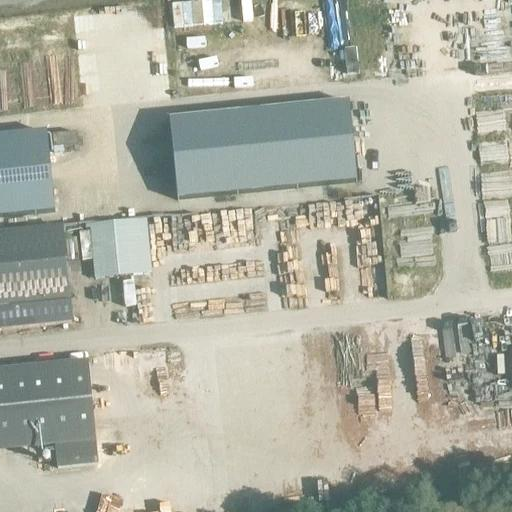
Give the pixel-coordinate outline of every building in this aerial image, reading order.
[(346,103),(167,121),(175,201),(354,182),(346,103)] [(0,219),(55,214),(47,133),(0,138),(0,219)] [(78,147),(77,134),(51,136),(52,150),(78,147)] [(63,228),(0,234),(0,333),(73,326),(63,228)] [(130,276),(131,298),(150,297),(148,275),(130,276)] [(98,466),(88,363),(0,371),(0,453),(55,449),(57,470),(98,466)] [(182,500),(182,511),(194,511),(193,499),(182,500)]
